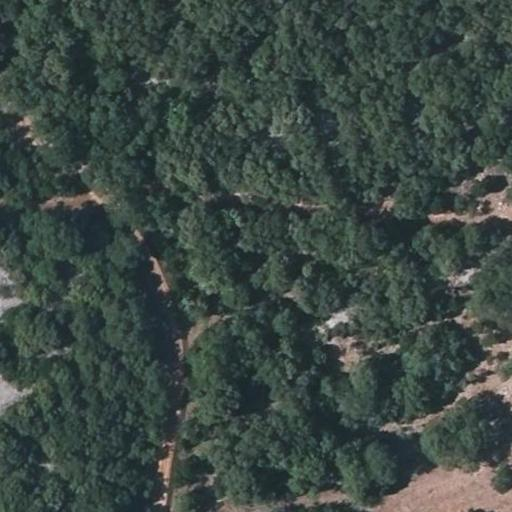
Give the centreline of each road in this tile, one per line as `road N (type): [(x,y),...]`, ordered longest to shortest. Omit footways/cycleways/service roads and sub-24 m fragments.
road 1 (track): [(511,224),(185,191),(99,194)]
road 2 (track): [(164,511),(180,331),(99,194)]
road 3 (track): [(99,194),(0,96)]
